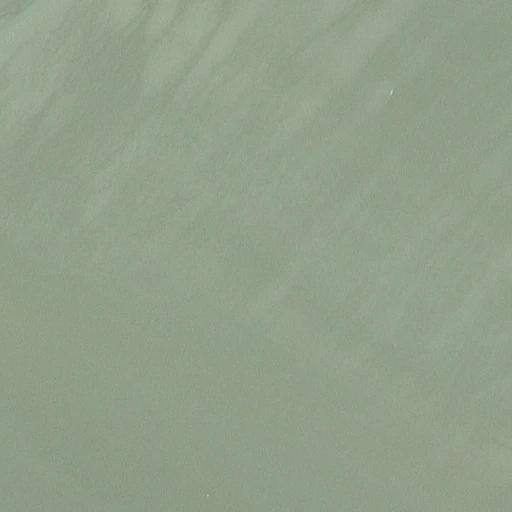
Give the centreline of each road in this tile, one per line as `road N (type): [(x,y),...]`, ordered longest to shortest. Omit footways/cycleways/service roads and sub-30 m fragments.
road 1 (trunk): [(242,0),(228,511)]
road 2 (trunk): [(294,511),(308,0)]
